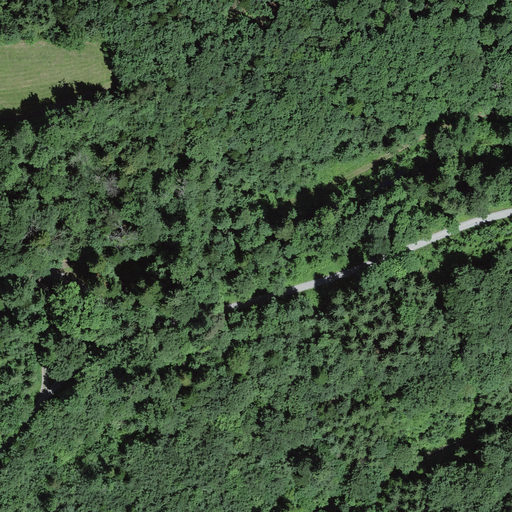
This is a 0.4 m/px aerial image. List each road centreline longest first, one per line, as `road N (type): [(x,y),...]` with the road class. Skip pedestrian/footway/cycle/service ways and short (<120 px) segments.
road 1 (track): [(511,112),(447,120),(235,229),(38,268),(50,283),(45,399)]
road 2 (track): [(511,213),(96,351),(60,379),(0,452)]
road 3 (track): [(310,511),(511,419)]
road 4 (track): [(0,265),(38,268),(110,306),(167,324)]
